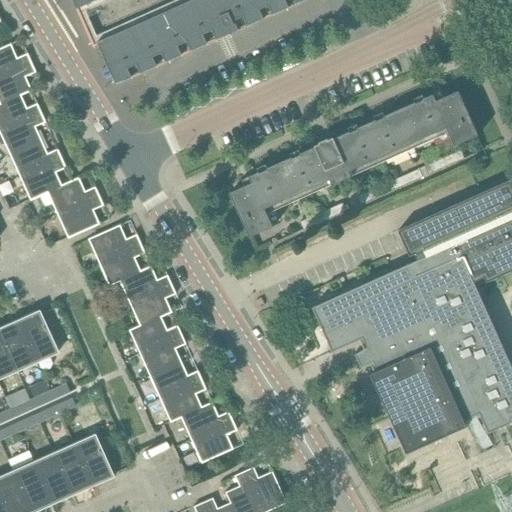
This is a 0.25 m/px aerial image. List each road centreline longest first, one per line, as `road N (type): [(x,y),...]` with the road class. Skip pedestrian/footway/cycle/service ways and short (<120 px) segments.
road 1 (unclassified): [(346,511),(120,149)]
road 2 (unclassified): [(120,149),(370,31),(477,0)]
road 3 (unclassified): [(120,149),(23,0)]
